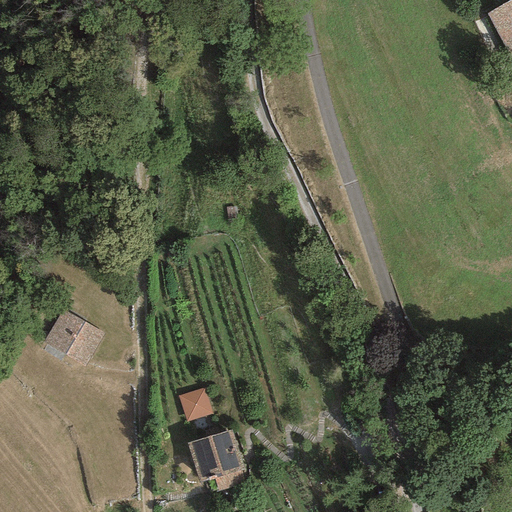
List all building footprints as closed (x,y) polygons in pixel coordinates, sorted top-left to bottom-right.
[(511,59),(511,0),(486,13),(510,60),(511,59)] [(84,323),(62,309),(43,342),(65,355),(84,323)] [(104,334),(84,323),(65,355),(84,367),(104,334)] [(204,390),(177,399),(185,425),(213,416),(204,390)] [(231,429),(186,443),(198,483),(213,478),(240,470),(243,469),(231,429)] [(244,485),(240,470),(213,478),(217,493),(244,485)]
